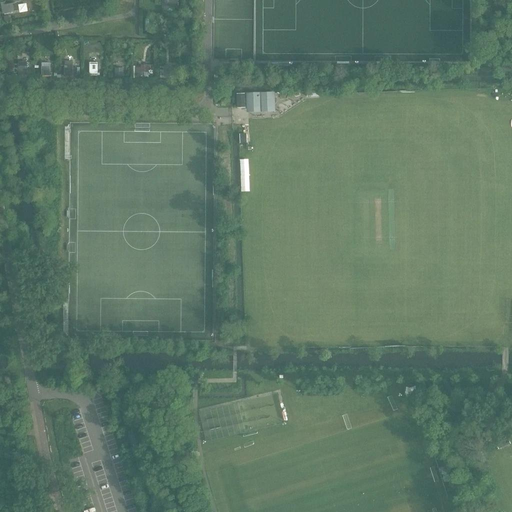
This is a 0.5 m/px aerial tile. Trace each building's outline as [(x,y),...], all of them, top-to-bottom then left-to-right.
[(16,2),(5,5),(7,12),(18,10),(16,2)] [(74,61),(65,61),(65,76),(74,76),(74,61)] [(89,62),(89,84),(100,84),(100,62),(89,62)] [(167,80),(177,79),(177,62),(167,62),(167,80)] [(20,63),(20,83),(33,84),(33,64),(20,63)] [(51,65),(42,65),(42,79),(51,79),(51,65)] [(247,94),(247,108),(275,107),(274,94),(247,94)]
